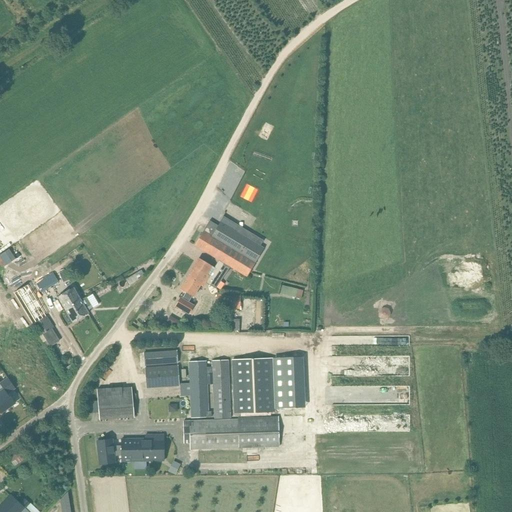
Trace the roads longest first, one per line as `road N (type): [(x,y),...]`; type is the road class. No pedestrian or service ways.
road 1 (track): [(350,0),(271,65),(183,228)]
road 2 (unclassified): [(63,395),(183,228)]
